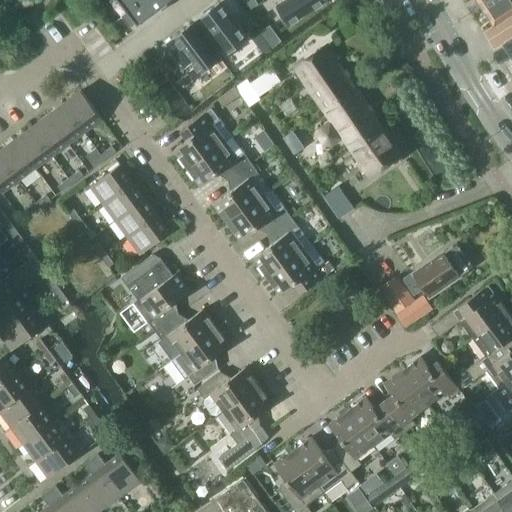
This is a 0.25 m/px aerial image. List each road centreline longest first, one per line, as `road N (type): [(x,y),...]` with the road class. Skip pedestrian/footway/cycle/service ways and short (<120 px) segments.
road 1 (residential): [(96,76),(327,396)]
road 2 (secondary): [(422,0),(511,152)]
road 3 (secondary): [(511,117),(437,0)]
road 4 (residential): [(96,76),(200,0)]
